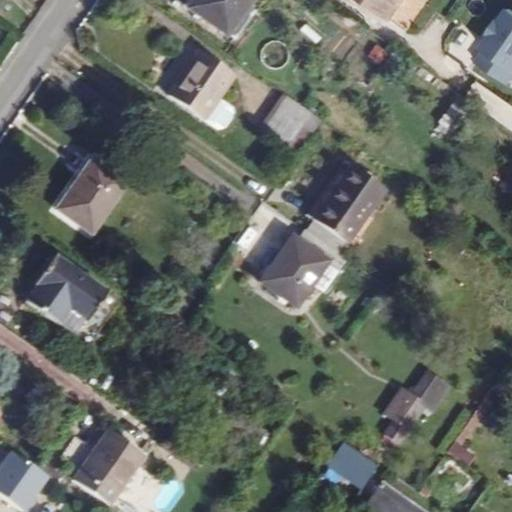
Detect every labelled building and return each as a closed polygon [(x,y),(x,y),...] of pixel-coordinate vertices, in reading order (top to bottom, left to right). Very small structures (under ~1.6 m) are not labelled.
[(225,35),(249,0),(192,0),(187,7),(225,35)] [(404,0),(360,0),(390,21),(404,0)] [(469,61),(511,83),(511,11),(499,5),(469,61)] [(202,121),(233,75),(198,51),(167,97),(202,121)] [(318,121),(283,97),(275,108),(311,132),(318,121)] [(446,135),(464,113),(451,103),(434,125),(446,135)] [(311,132),(275,108),(259,131),(295,155),(311,132)] [(90,235),(125,184),(91,159),(55,210),(90,235)] [(310,219),(346,245),(384,191),(348,166),(310,219)] [(297,228),(259,283),(295,307),(311,285),(326,263),(337,271),(344,261),(297,228)] [(105,291),(53,255),(31,287),(33,288),(23,303),(56,326),(57,325),(67,311),(83,322),(105,291)] [(337,271),(326,263),(311,285),(322,293),(337,271)] [(173,325),(191,299),(174,287),(155,313),(173,325)] [(119,300),(105,291),(83,322),(67,311),(57,325),(87,346),(119,300)] [(409,397),(400,390),(383,414),(393,421),(383,435),(397,445),(423,408),(430,413),(447,389),(426,374),(409,397)] [(253,447),(264,433),(245,419),(235,434),(253,447)] [(106,431),(71,481),(108,506),(143,456),(106,431)] [(444,455),(465,466),(474,449),(452,439),(444,455)] [(328,464),(361,487),(375,469),(350,452),(348,455),(338,449),(328,464)] [(361,487),(328,464),(314,483),(348,507),(361,487)] [(361,511),(362,511),(421,511),(380,484),(361,511)] [(431,491),(423,486),(418,494),(425,499),(431,491)]
